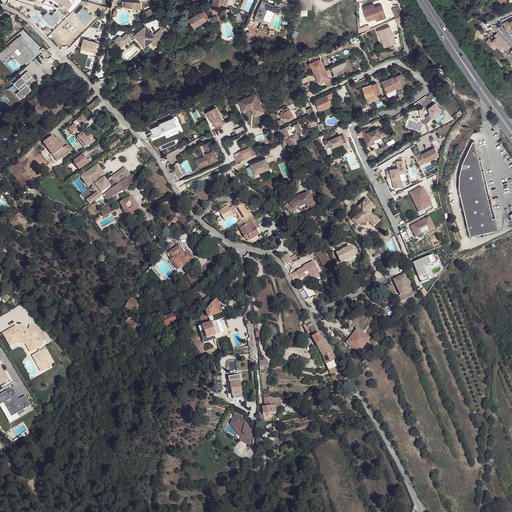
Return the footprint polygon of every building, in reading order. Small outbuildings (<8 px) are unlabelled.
[(309,0),(298,0),(299,9),(310,7),(309,0)] [(364,11),(358,14),(362,24),(375,20),(376,22),(387,18),(382,5),(375,7),(374,3),(362,7),(364,11)] [(151,7),(147,11),(151,15),(155,11),(151,7)] [(402,14),(402,13),(400,7),(392,9),(396,18),(400,16),(401,16),(402,15),(402,14)] [(205,19),(205,18),(200,11),(189,18),(194,26),(205,19)] [(510,19),(503,23),(506,30),(511,27),(511,20),(511,21),(510,19)] [(390,26),(376,30),(378,35),(380,35),(381,39),(383,38),(386,47),(396,44),(390,26)] [(160,29),(152,35),(145,27),(136,34),(127,34),(126,33),(124,35),(120,38),(119,37),(118,37),(114,41),(116,43),(121,39),(125,44),(134,36),(144,47),(150,42),(154,46),(166,36),(163,32),(160,29)] [(489,38),(486,41),(494,49),(497,46),(501,50),(503,48),(506,51),(510,46),(497,33),(494,36),(496,37),(492,41),(489,38)] [(349,37),(350,44),(361,42),(359,35),(349,37)] [(21,36),(0,54),(0,59),(2,62),(17,49),(22,55),(19,58),(25,64),(34,57),(26,47),(28,45),(21,36)] [(125,44),(121,39),(116,43),(120,48),(125,44)] [(317,53),(307,57),(310,63),(320,59),(317,53)] [(310,63),(314,73),(324,69),(320,59),(310,63)] [(324,69),(314,73),(317,80),(319,83),(324,81),(329,79),(324,69)] [(32,78),(28,73),(14,84),(20,91),(16,95),(21,100),(32,91),(25,83),(32,78)] [(314,73),(308,76),(309,80),(312,82),(317,80),(314,73)] [(396,76),(402,85),(406,82),(401,74),(396,76)] [(387,93),(402,85),(396,76),(396,75),(386,80),(381,82),(387,93)] [(326,87),(332,84),(330,78),(329,79),(324,81),(326,87)] [(375,94),(372,84),(362,87),(365,97),(375,94)] [(257,94),(239,102),(243,111),(252,107),(253,110),(256,117),(265,113),(257,94)] [(375,94),(365,97),(367,102),(378,99),(376,94),(375,94)] [(50,110),(51,109),(53,106),(58,111),(69,100),(64,95),(59,101),(55,97),(52,100),(44,100),(38,102),(37,105),(39,111),(46,112),(50,110)] [(315,101),(319,110),(331,105),(328,99),(326,95),(316,99),(315,101)] [(386,96),(381,98),(384,107),(390,104),(386,96)] [(102,101),(98,97),(88,106),(91,110),(102,101)] [(288,119),(289,118),(295,114),(291,107),(279,114),(282,120),(283,121),(288,119)] [(221,117),(220,115),(216,109),(207,113),(209,117),(212,122),(213,122),(216,129),(218,128),(220,126),(225,124),(221,117)] [(305,116),(310,128),(316,125),(311,114),(309,115),(305,116)] [(87,121),(82,116),(68,128),(74,135),(78,131),(80,134),(77,137),(88,149),(94,143),(90,139),(94,136),(88,130),(85,133),(82,130),(83,129),(80,127),(81,126),(87,121)] [(289,127),(293,136),(297,134),(301,132),(300,130),(299,128),(297,123),(289,127)] [(135,129),(142,137),(145,134),(140,127),(135,129)] [(286,131),(285,127),(279,129),(282,137),(285,136),(288,135),(286,131)] [(368,127),(360,130),(367,146),(374,143),(372,140),(380,137),(383,136),(383,134),(386,132),(384,128),(377,130),(376,128),(369,131),(368,127)] [(325,140),(322,141),(326,149),(330,147),(331,148),(342,143),(345,149),(349,147),(343,135),(340,137),(339,135),(331,138),(327,140),(327,139),(325,140)] [(65,154),(61,148),(54,138),(52,136),(43,142),(56,161),(65,154)] [(54,138),(61,148),(63,147),(55,137),(54,138)] [(289,147),(296,144),(295,141),(293,137),(286,140),(289,147)] [(119,140),(109,147),(111,151),(121,144),(119,140)] [(473,140),(463,161),(461,167),(459,189),(470,237),(498,229),(496,217),(493,217),(494,213),(481,155),(478,155),(475,141),(473,140)] [(211,143),(203,146),(207,156),(206,157),(201,159),(204,166),(218,159),(211,143)] [(63,147),(61,148),(65,154),(71,150),(67,144),(63,147)] [(238,163),(256,155),(253,147),(239,153),(240,155),(235,157),(238,163)] [(434,147),(415,157),(419,165),(436,156),(437,154),(434,147)] [(71,159),(73,162),(83,156),(81,153),(71,159)] [(83,156),(73,162),(79,170),(88,164),(83,156)] [(270,168),(266,159),(250,166),(254,174),(270,168)] [(398,168),(389,170),(390,177),(393,188),(400,186),(399,181),(400,181),(399,174),(403,173),(402,167),(403,166),(402,160),(396,162),(398,168)] [(171,172),(169,173),(175,182),(179,181),(178,178),(180,176),(180,177),(184,176),(178,162),(175,163),(175,165),(171,167),(174,172),(173,173),(171,172)] [(87,173),(80,178),(84,183),(85,182),(88,187),(90,189),(92,188),(95,191),(93,193),(96,197),(98,196),(99,197),(97,199),(98,200),(103,196),(119,184),(124,180),(118,173),(107,181),(108,181),(103,185),(100,181),(98,182),(97,180),(95,177),(98,174),(93,168),(87,173)] [(124,180),(127,178),(121,171),(118,173),(124,180)] [(80,178),(77,180),(84,190),(88,187),(85,182),(84,183),(80,178)] [(119,184),(103,196),(104,199),(107,201),(120,192),(119,190),(121,189),(122,190),(123,192),(132,185),(127,178),(124,180),(119,184)] [(422,187),(411,192),(417,204),(415,205),(418,212),(425,208),(431,206),(422,187)] [(90,189),(88,191),(92,197),(83,203),(87,208),(89,206),(95,202),(98,200),(97,199),(99,197),(98,196),(96,197),(93,193),(95,191),(92,188),(90,189)] [(411,192),(409,193),(415,205),(417,204),(411,192)] [(98,200),(95,202),(97,205),(104,199),(103,196),(98,200)] [(314,205),(310,197),(304,199),(303,196),(296,198),(296,200),(293,202),(289,205),(288,203),(283,208),(291,215),(297,210),(299,208),(306,206),(306,208),(314,205)] [(307,210),(316,207),(311,197),(310,197),(314,205),(306,208),(307,210)] [(129,220),(138,215),(135,209),(138,208),(137,207),(138,207),(138,206),(137,203),(136,203),(135,203),(135,202),(133,203),(131,198),(128,199),(119,204),(122,209),(123,210),(122,211),(122,212),(123,214),(124,215),(125,214),(125,215),(126,215),(129,220)] [(366,198),(357,206),(361,211),(362,212),(359,214),(358,213),(351,219),(357,225),(362,221),(368,222),(372,226),(379,221),(375,216),(372,218),(368,213),(374,207),(366,198)] [(242,221),(252,215),(249,210),(247,211),(243,203),(234,207),(231,209),(230,207),(229,205),(219,210),(222,216),(228,213),(230,215),(231,216),(234,215),(232,212),(236,210),(237,213),(242,221)] [(83,210),(76,216),(79,220),(86,215),(83,210)] [(26,218),(16,213),(11,224),(18,227),(20,223),(29,228),(31,223),(25,220),(26,218)] [(237,224),(237,225),(252,216),(252,215),(242,221),(237,224)] [(252,216),(237,225),(240,229),(252,223),(252,224),(256,221),(252,216)] [(428,217),(409,226),(415,237),(434,228),(428,217)] [(252,223),(240,229),(245,238),(249,236),(251,239),(258,235),(252,224),(252,223)] [(181,246),(174,237),(168,245),(165,248),(172,258),(170,260),(178,271),(193,260),(187,252),(185,254),(183,251),(182,252),(179,247),(181,246)] [(221,258),(224,254),(226,253),(219,247),(215,251),(217,252),(215,254),(220,259),(221,258)] [(335,253),(340,263),(353,257),(349,247),(335,253)] [(283,264),(291,261),(287,253),(279,257),(281,260),(283,264)] [(434,255),(413,263),(420,282),(428,280),(424,268),(437,263),(434,255)] [(303,268),(306,274),(308,273),(312,280),(320,276),(312,261),(302,267),(303,268)] [(290,275),(293,281),(299,278),(300,279),(307,275),(306,274),(303,268),(290,275)] [(242,275),(242,270),(234,279),(237,281),(242,275)] [(193,285),(197,283),(191,274),(187,277),(193,285)] [(393,280),(400,295),(404,294),(406,300),(411,298),(408,292),(411,291),(403,276),(393,280)] [(328,281),(332,288),(337,286),(333,278),(328,281)] [(5,292),(1,297),(6,302),(10,297),(5,292)] [(404,294),(400,295),(396,297),(399,303),(406,300),(404,294)] [(208,307),(213,302),(208,297),(203,301),(208,307)] [(125,306),(126,306),(132,310),(136,302),(130,298),(125,306)] [(221,313),(215,299),(213,302),(208,307),(205,311),(206,313),(207,317),(208,318),(212,316),(221,313)] [(126,306),(125,308),(131,311),(134,313),(140,303),(137,300),(136,302),(132,310),(126,306)] [(171,325),(176,322),(172,314),(162,319),(166,327),(171,325)] [(134,315),(131,316),(130,317),(130,318),(127,320),(125,322),(128,326),(134,320),(136,319),(134,315)] [(166,327),(162,319),(161,318),(157,320),(162,331),(172,327),(171,325),(166,327)] [(135,322),(134,320),(128,326),(129,328),(137,337),(143,333),(142,332),(135,322)] [(214,322),(209,323),(214,336),(220,334),(215,321),(214,322)] [(318,335),(310,321),(307,322),(308,323),(306,323),(307,325),(306,325),(313,336),(314,337),(318,335)] [(214,336),(209,323),(207,324),(202,326),(207,339),(214,336)] [(18,331),(19,328),(15,327),(2,334),(9,347),(17,343),(25,345),(29,353),(39,347),(38,344),(30,348),(27,342),(16,340),(10,343),(6,335),(15,330),(18,331)] [(15,330),(6,335),(10,343),(16,340),(27,342),(30,348),(38,344),(39,347),(42,345),(35,332),(19,328),(18,331),(15,330)] [(357,330),(347,344),(359,354),(367,344),(370,339),(357,330)] [(321,340),(318,335),(314,337),(312,338),(326,365),(334,361),(331,354),(321,340)] [(150,351),(153,350),(149,343),(145,346),(149,352),(150,351)] [(367,344),(359,354),(364,357),(371,347),(367,344)] [(43,350),(32,356),(41,372),(52,366),(43,350)] [(336,367),(334,361),(326,365),(328,371),(336,367)] [(0,385),(9,380),(0,364),(0,385)] [(233,400),(242,399),(241,394),(240,382),(237,383),(236,379),(236,378),(234,377),(232,377),(231,378),(230,379),(231,383),(233,400)] [(12,388),(0,394),(0,404),(3,403),(11,417),(17,414),(18,416),(25,412),(24,410),(31,406),(25,396),(19,400),(18,400),(15,396),(16,395),(12,388)] [(272,399),(272,398),(272,397),(269,398),(264,398),(264,407),(262,408),(263,415),(276,414),(275,406),(280,406),(280,399),(272,399)] [(237,414),(235,413),(230,423),(241,436),(241,434),(232,423),(237,414)] [(237,414),(232,423),(241,434),(241,436),(240,438),(251,444),(252,430),(242,417),(237,414)]
